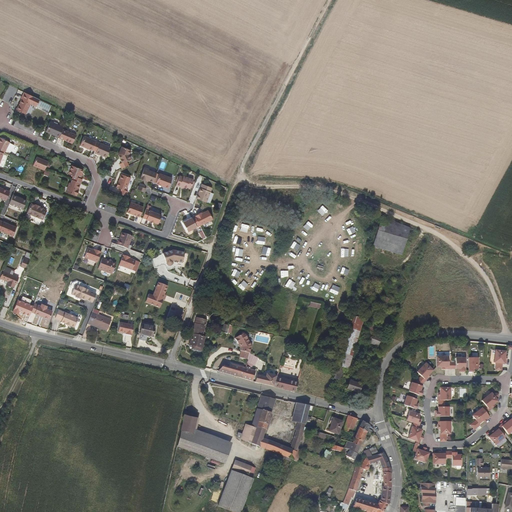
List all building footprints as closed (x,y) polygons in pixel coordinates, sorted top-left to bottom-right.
[(18,110),(26,114),(31,104),(37,107),(40,100),(25,92),(22,99),(23,100),(18,110)] [(47,132),(57,136),(57,135),(61,137),(64,130),(64,128),(51,122),(47,132)] [(60,138),(74,144),(77,135),(64,130),(61,137),(60,138)] [(97,151),(100,144),(96,142),(97,141),(85,136),(81,145),(93,150),(97,151)] [(0,151),(4,153),(5,154),(10,141),(1,138),(0,139),(0,151)] [(101,154),(107,157),(111,148),(101,143),(100,144),(97,151),(96,153),(100,155),(101,154)] [(120,155),(124,163),(133,159),(131,155),(133,150),(124,147),(120,155)] [(46,170),(49,162),(38,157),(34,166),(45,171),(46,170)] [(82,176),(82,175),(82,173),(84,170),(72,166),(69,175),(74,177),(73,180),(81,183),(83,180),(81,179),(82,176)] [(155,183),(158,174),(151,171),(151,170),(147,168),(142,180),(147,181),(147,180),(150,181),(155,183)] [(158,183),(170,188),(174,178),(162,173),(158,183)] [(121,194),(127,197),(129,192),(128,191),(133,178),(123,174),(118,187),(123,189),(121,194)] [(189,188),(192,189),(195,180),(185,176),(184,177),(181,176),(177,186),(181,187),(182,186),(185,188),(188,189),(189,188)] [(78,192),(78,190),(79,190),(81,183),(73,180),(72,184),(71,183),(68,192),(77,196),(78,196),(79,192),(78,192)] [(198,200),(208,203),(213,189),(203,185),(198,200)] [(0,197),(7,200),(10,192),(0,187),(0,197)] [(14,194),(10,204),(22,209),(26,200),(20,198),(21,197),(14,194)] [(35,205),(31,203),(26,213),(42,220),(46,210),(43,209),(43,208),(39,207),(39,206),(35,204),(35,205)] [(138,215),(141,217),(145,207),(132,203),(128,213),(137,216),(138,215)] [(151,211),(147,210),(144,218),(147,219),(147,220),(151,221),(155,223),(155,222),(159,224),(162,215),(151,211)] [(201,226),(201,227),(214,220),(209,211),(203,215),(203,214),(196,217),(201,226)] [(372,245),(401,255),(410,228),(381,216),(372,245)] [(201,226),(196,217),(184,223),(189,233),(201,226)] [(3,222),(0,231),(13,235),(16,227),(3,222)] [(132,236),(122,233),(118,245),(128,249),(132,236)] [(98,262),(101,252),(94,249),(94,250),(88,248),(85,257),(98,262)] [(172,261),(182,263),(184,252),(173,250),(163,253),(166,265),(167,265),(168,265),(169,266),(170,265),(171,265),(172,264),(172,263),(172,262),(172,261)] [(123,255),(119,265),(132,270),(136,261),(129,259),(130,258),(123,255)] [(26,268),(29,260),(24,257),(20,265),(26,268)] [(116,263),(106,259),(106,260),(102,259),(98,269),(112,274),(116,263)] [(6,284),(13,287),(18,277),(3,270),(0,276),(0,277),(5,279),(4,282),(7,283),(6,284)] [(85,299),(92,302),(95,294),(88,291),(89,290),(78,286),(80,282),(75,280),(72,282),(70,286),(74,288),(71,294),(75,296),(75,297),(80,300),(80,298),(85,300),(85,299)] [(153,295),(149,294),(145,303),(160,308),(168,286),(158,282),(153,295)] [(358,310),(362,296),(358,295),(353,309),(358,310)] [(386,305),(389,298),(383,296),(381,303),(386,305)] [(360,319),(363,312),(358,310),(353,309),(351,317),(360,319)] [(74,327),(78,318),(58,310),(55,318),(65,323),(70,325),(74,327)] [(92,312),(88,322),(107,330),(111,320),(92,312)] [(363,320),(360,319),(351,317),(338,363),(349,367),(363,320)] [(134,335),(135,324),(120,322),(119,334),(134,335)] [(223,323),(220,331),(231,334),(233,326),(223,323)] [(151,336),(154,327),(142,324),(140,334),(151,336)] [(196,353),(202,355),(205,341),(203,340),(205,330),(195,328),(190,349),(197,350),(196,353)] [(242,348),(241,349),(240,351),(241,351),(239,358),(247,360),(249,353),(252,346),(244,333),(235,338),(238,344),(239,343),(242,348)] [(369,343),(377,347),(381,338),(370,333),(369,335),(370,335),(368,339),(370,340),(369,343)] [(504,357),(505,351),(495,350),(493,363),(495,363),(502,363),(505,364),(506,360),(504,360),(504,357)] [(245,366),(252,368),(255,356),(249,353),(247,360),(245,366)] [(448,356),(436,357),(436,367),(441,367),(444,367),(444,369),(448,369),(448,363),(448,356)] [(458,369),(460,369),(460,372),(464,372),(464,358),(455,358),(455,363),(455,369),(458,369)] [(478,369),(478,358),(468,358),(468,372),(472,372),(472,369),(474,369),(478,369)] [(348,370),(349,367),(338,363),(336,369),(333,378),(339,380),(343,368),(348,370)] [(425,380),(428,377),(426,376),(428,374),(432,370),(425,363),(416,371),(420,375),(425,380)] [(245,367),(230,364),(229,367),(223,365),(218,371),(242,378),(245,367)] [(255,370),(251,369),(252,368),(245,366),(245,367),(242,378),(253,381),(255,370)] [(277,375),(267,373),(264,384),(274,387),(276,377),(277,375)] [(274,387),(295,392),(298,382),(276,377),(274,387)] [(349,381),(346,389),(358,393),(361,385),(354,383),(349,381)] [(421,386),(415,383),(411,382),(407,391),(420,396),(422,392),(419,391),(420,389),(421,386)] [(444,400),(450,400),(450,388),(449,388),(440,388),(440,393),(440,396),(438,396),(438,400),(440,400),(444,400)] [(493,405),(497,402),(491,393),(481,401),(485,406),(489,411),(492,408),(491,407),(493,405)] [(248,430),(254,432),(262,405),(263,405),(265,396),(259,394),(248,430)] [(417,405),(414,404),(414,402),(416,399),(405,395),(402,404),(415,409),(417,405)] [(265,430),(267,430),(272,417),(269,416),(275,398),(265,396),(263,405),(262,405),(254,432),(251,443),(260,447),(265,430)] [(296,403),(291,420),(298,422),(304,423),(309,406),(296,403)] [(437,412),(434,412),(434,416),(448,416),(448,407),(444,407),(438,406),(437,410),(437,412)] [(485,413),(481,408),(472,416),(475,420),(478,424),(482,421),(485,419),(486,420),(489,418),(485,413)] [(418,415),(408,411),(405,420),(412,422),(415,424),(418,425),(419,421),(416,420),(417,418),(418,415)] [(181,431),(193,433),(194,429),(197,418),(184,415),(181,431)] [(345,423),(354,426),(357,419),(347,415),(345,423)] [(329,431),(338,434),(342,421),(333,418),(329,431)] [(511,432),(511,419),(511,420),(508,423),(505,425),(504,423),(501,426),(503,429),(508,436),(511,432)] [(369,425),(362,420),(358,428),(367,431),(369,425)] [(475,420),(469,425),(473,430),(479,425),(478,424),(475,420)] [(439,433),(445,434),(449,434),(449,421),(437,421),(437,425),(439,426),(439,428),(439,433)] [(304,423),(298,422),(290,448),(267,440),(264,449),(292,459),(296,449),(301,436),(304,423)] [(345,423),(342,431),(347,432),(348,429),(352,430),(354,426),(345,423)] [(420,435),(419,435),(421,430),(416,428),(411,426),(406,438),(415,441),(418,442),(419,438),(420,435)] [(358,428),(356,433),(365,436),(367,431),(358,428)] [(194,429),(193,433),(181,431),(177,445),(224,463),(229,449),(194,429)] [(244,429),(241,439),(251,443),(254,432),(248,430),(244,429)] [(495,433),(493,435),(489,438),(495,446),(505,438),(500,432),(497,429),(494,431),(495,433)] [(362,441),(365,436),(356,433),(354,436),(353,438),(362,441)] [(359,446),(362,441),(353,438),(352,440),(351,443),(359,446)] [(342,452),(342,450),(347,452),(348,451),(356,453),(359,446),(351,443),(346,442),(344,446),(346,447),(345,449),(331,445),(330,449),(342,452)] [(423,462),(427,451),(425,450),(421,449),(420,450),(416,449),(415,448),(414,452),(412,458),(423,462)] [(292,459),(297,461),(302,451),(296,449),(292,459)] [(325,458),(329,459),(333,452),(329,450),(325,457),(325,458)] [(347,452),(346,455),(345,457),(353,460),(356,453),(348,451),(347,452)] [(366,457),(364,460),(362,463),(361,465),(360,467),(363,468),(370,464),(379,461),(382,469),(383,485),(382,485),(380,501),(388,505),(389,503),(391,487),(391,473),(388,462),(383,452),(366,457)] [(444,452),(439,452),(439,453),(436,453),(431,453),(431,464),(443,464),(444,458),(444,452)] [(460,466),(460,455),(456,455),(454,455),(454,452),(450,452),(450,458),(450,466),(460,466)] [(476,459),(475,479),(488,479),(488,468),(481,468),(481,465),(482,465),(482,462),(481,462),(481,459),(476,459)] [(232,469),(248,475),(251,467),(235,460),(232,469)] [(511,461),(502,461),(500,469),(511,470),(511,461)] [(359,480),(363,468),(360,467),(357,466),(356,466),(352,478),(359,480)] [(217,505),(235,511),(239,511),(253,479),(231,470),(217,505)] [(352,478),(348,489),(355,491),(359,480),(352,478)] [(421,503),(422,503),(422,506),(429,506),(429,503),(435,504),(435,500),(434,500),(435,494),(433,494),(434,484),(420,483),(420,493),(421,493),(421,503)] [(361,495),(356,498),(379,505),(380,501),(361,495)] [(490,511),(491,509),(469,508),(469,497),(465,497),(464,511),(490,511)] [(352,507),(367,511),(374,511),(376,509),(383,511),(385,508),(379,505),(356,498),(352,507)]
